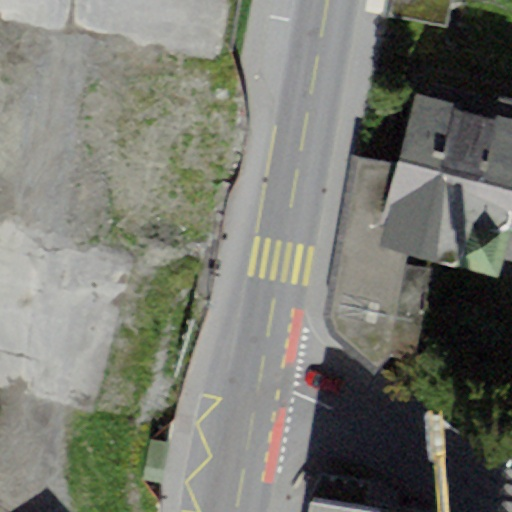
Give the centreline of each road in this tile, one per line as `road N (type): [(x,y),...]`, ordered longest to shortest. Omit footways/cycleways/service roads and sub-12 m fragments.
road 1 (secondary): [(326,0),(257,382)]
road 2 (tertiary): [(257,382),(508,511)]
road 3 (secondary): [(257,382),(234,511)]
